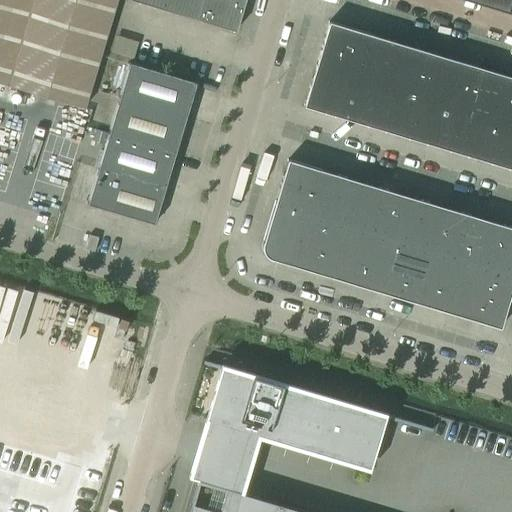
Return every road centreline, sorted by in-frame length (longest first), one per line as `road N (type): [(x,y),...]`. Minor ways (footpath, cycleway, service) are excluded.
road 1 (unknown): [(511,494),(361,487),(150,432)]
road 2 (unclassified): [(511,389),(193,291)]
road 3 (unclassified): [(193,291),(278,0)]
road 4 (unclassified): [(193,291),(126,511)]
